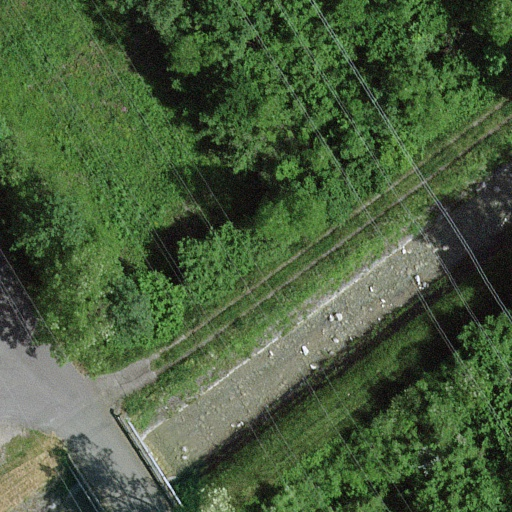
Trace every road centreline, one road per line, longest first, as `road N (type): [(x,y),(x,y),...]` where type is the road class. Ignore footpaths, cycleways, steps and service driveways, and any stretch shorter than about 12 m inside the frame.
road 1 (track): [(90,435),(119,393),(511,99)]
road 2 (track): [(213,511),(511,291)]
road 3 (unclassified): [(2,317),(139,511)]
